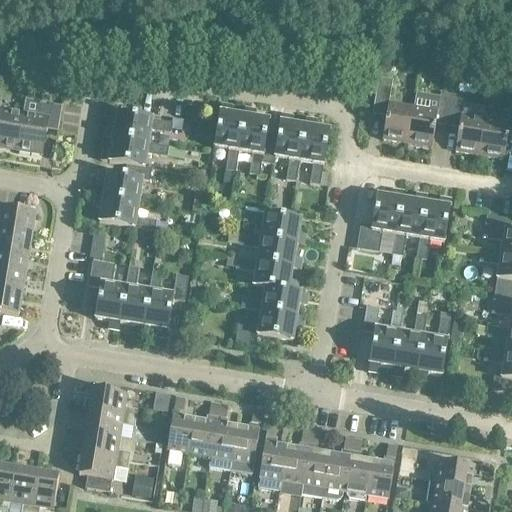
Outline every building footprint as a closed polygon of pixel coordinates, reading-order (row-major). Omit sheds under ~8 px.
[(392,83),(378,80),(372,113),(386,116),(382,143),(407,147),(413,110),(388,106),(392,83)] [(0,150),(17,154),(23,118),(0,114),(0,104),(2,96),(0,95),(0,150)] [(413,110),(407,147),(431,151),(436,124),(447,126),(451,102),(439,100),(437,114),(413,110)] [(463,104),(451,102),(447,126),(459,127),(454,155),(479,159),(485,122),(461,118),(463,104)] [(23,118),(17,154),(41,158),(46,132),(57,134),(61,110),(39,106),(36,120),(23,118)] [(501,125),(485,122),(479,159),(503,163),(508,136),(511,136),(511,108),(511,114),(503,112),(501,125)] [(238,155),(244,120),(231,118),(231,112),(226,111),(227,109),(221,109),(220,116),(214,151),(228,154),(223,185),(233,187),(235,175),(238,155)] [(238,155),(235,175),(266,180),(268,168),(274,168),(275,161),(277,144),(265,142),(268,124),(254,122),(255,116),(250,115),(250,113),(245,112),(244,120),(238,155)] [(170,137),(172,127),(152,123),(116,117),(114,131),(109,130),(108,136),(106,135),(105,140),(112,142),(148,147),(150,133),(170,137)] [(277,144),(275,161),(289,164),(285,184),(296,185),(299,165),(304,130),(291,128),(292,122),(287,121),(287,119),(282,119),(281,126),(280,126),(277,144)] [(304,130),(299,165),(312,167),(309,188),(319,189),(322,169),(323,169),(329,134),(315,132),(316,126),(310,125),(311,123),(305,122),(304,130)] [(172,127),(170,137),(180,138),(182,128),(172,127)] [(148,147),(112,142),(110,155),(105,154),(104,159),(102,159),(101,164),(108,165),(108,166),(126,168),(144,171),(146,157),(166,160),(168,150),(148,147)] [(144,171),(126,168),(124,180),(106,177),(99,177),(98,182),(100,182),(99,187),(105,188),(103,202),(138,208),(158,211),(160,201),(140,198),(142,184),(149,185),(151,172),(144,171)] [(329,176),(322,175),(319,188),(327,189),(329,176)] [(395,238),(401,203),(403,196),(397,195),(397,197),(392,196),(391,201),(377,199),(372,230),(360,228),(356,252),(378,256),(382,236),(395,238)] [(401,203),(395,238),(392,258),(402,260),(405,240),(419,242),(425,207),(426,199),(421,199),(421,201),(416,200),(415,205),(401,203)] [(138,208),(103,202),(95,200),(94,206),(96,206),(95,211),(101,212),(99,226),(134,232),(134,231),(154,235),(156,225),(136,221),(138,208)] [(425,207),(419,242),(416,262),(426,264),(429,244),(443,246),(449,211),(450,203),(445,203),(444,205),(439,204),(438,209),(425,207)] [(0,211),(0,232),(32,238),(35,217),(0,211)] [(260,242),(296,248),(303,249),(304,244),(302,244),(303,238),(298,238),(300,223),(264,218),(232,213),(231,223),(263,228),(260,242)] [(197,217),(189,215),(188,224),(195,225),(197,217)] [(500,258),(511,260),(511,235),(509,235),(511,223),(486,219),(482,241),(502,245),(500,258)] [(32,238),(0,232),(0,253),(28,258),(32,238)] [(296,248),(260,242),(241,238),(239,249),(259,252),(257,265),(292,272),(299,273),(300,268),(298,267),(299,262),(294,261),(296,248)] [(28,258),(0,253),(0,274),(25,278),(28,258)] [(511,260),(500,258),(480,255),(478,265),(499,268),(494,295),(511,297),(511,260)] [(292,272),(257,265),(237,262),(235,272),(255,275),(253,290),(264,292),(296,296),(296,291),(294,291),(295,286),(290,285),(292,272)] [(119,327),(125,291),(111,289),(114,269),(92,265),(88,290),(100,292),(95,323),(109,325),(108,330),(113,331),(113,333),(118,334),(119,327)] [(128,271),(125,291),(119,327),(132,329),(132,334),(137,335),(136,337),(142,338),(143,331),(148,295),(135,293),(138,273),(128,271)] [(25,278),(0,274),(0,294),(22,298),(25,278)] [(152,275),(148,295),(143,331),(156,333),(155,338),(160,339),(160,341),(165,342),(167,335),(172,304),(184,306),(188,281),(176,279),(172,299),(158,297),(162,277),(152,275)] [(296,296),(264,292),(262,305),(242,302),(241,312),(261,315),(296,320),(298,307),(304,308),(304,303),(307,303),(307,298),(300,297),(300,296),(296,296)] [(22,298),(0,294),(0,316),(18,319),(22,298)] [(511,297),(494,295),(491,317),(511,320),(508,334),(511,334),(511,297)] [(393,372),(399,336),(402,316),(392,315),(389,335),(375,332),(378,312),(366,310),(362,335),(374,337),(369,368),(368,375),(373,376),(373,374),(379,375),(379,370),(393,372)] [(296,320),(261,315),(258,329),(238,325),(235,348),(259,352),(261,340),(292,345),(294,331),(300,332),(301,327),(303,327),(303,322),(296,320)] [(399,336),(393,372),(392,379),(397,380),(397,378),(402,379),(403,373),(416,376),(423,340),(426,320),(416,319),(413,339),(399,336)] [(467,332),(487,335),(488,325),(469,322),(467,332)] [(423,340),(416,376),(415,383),(420,384),(421,382),(426,383),(427,377),(441,380),(447,344),(450,324),(440,323),(436,343),(423,340)] [(511,334),(508,334),(488,331),(487,341),(507,344),(505,358),(511,358),(511,334)] [(511,358),(505,358),(484,354),(483,364),(503,368),(501,382),(493,380),(491,393),(511,395),(511,358)] [(89,415),(136,422),(137,413),(124,411),(126,397),(93,392),(89,415)] [(175,400),(173,414),(183,416),(185,402),(175,400)] [(194,423),(189,458),(210,462),(219,407),(210,406),(208,420),(206,420),(206,425),(194,423)] [(219,407),(210,462),(208,473),(229,476),(231,465),(237,430),(226,429),(227,422),(226,422),(227,409),(219,407)] [(231,465),(229,476),(251,480),(253,469),(262,414),(253,412),(250,426),(249,427),(249,432),(237,430),(231,465)] [(89,415),(85,435),(119,440),(121,428),(134,430),(136,422),(89,415)] [(189,458),(194,423),(172,420),(167,454),(189,458)] [(281,485),(286,451),(276,449),(276,442),(277,429),(268,427),(258,482),(281,485)] [(297,452),(286,451),(281,485),(302,489),(307,454),(308,454),(311,435),(302,433),(300,445),(299,445),(297,452)] [(119,440),(85,435),(82,457),(129,464),(130,456),(117,453),(119,440)] [(320,436),(311,435),(308,454),(307,454),(302,489),(324,493),(330,458),(319,456),(320,449),(318,449),(320,436)] [(330,458),(324,493),(345,496),(354,441),(345,440),(342,454),(341,454),(340,460),(330,458)] [(354,441),(345,496),(367,500),(372,465),(361,463),(362,456),(360,455),(362,443),(354,441)] [(372,465),(367,500),(388,503),(397,450),(387,448),(384,467),(372,465)] [(129,464),(82,457),(78,478),(86,480),(111,484),(112,484),(114,471),(127,473),(129,464)] [(435,486),(470,492),(474,470),(439,464),(435,486)] [(0,469),(0,504),(10,506),(15,472),(0,469)] [(480,471),(478,480),(492,482),(493,473),(480,471)] [(30,511),(37,475),(15,472),(10,506),(22,508),(21,511),(30,511)] [(52,511),(58,479),(37,475),(30,511),(39,511),(47,511),(52,511)] [(153,481),(135,479),(132,498),(150,501),(153,481)] [(111,484),(86,480),(84,492),(109,496),(111,484)] [(466,511),(470,492),(435,486),(432,507),(460,511),(466,511)] [(396,489),(395,500),(405,502),(407,491),(396,489)] [(201,511),(203,504),(194,502),(192,511),(201,511)]
